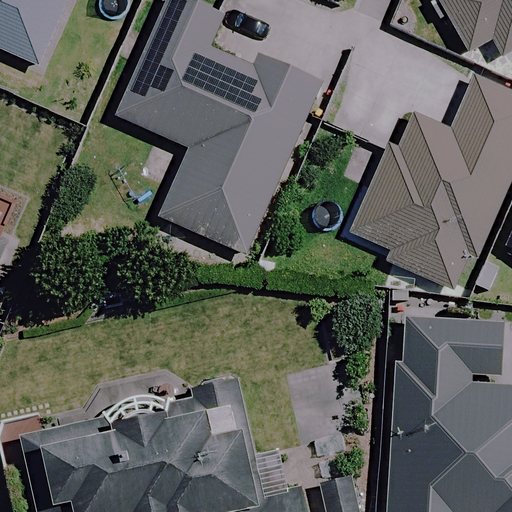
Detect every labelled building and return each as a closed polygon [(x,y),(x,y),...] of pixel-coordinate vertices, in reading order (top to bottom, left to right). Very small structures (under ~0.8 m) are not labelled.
[(0,0),(0,51),(44,71),(75,0),(0,0)] [(226,17),(186,0),(174,0),(122,122),(196,154),(166,222),(248,257),(321,88),(259,61),(254,73),(210,54),(226,17)] [(499,44),(511,64),(511,63),(511,0),(438,0),(475,59),(499,44)] [(511,182),(511,95),(481,81),(454,138),(412,118),(356,238),(393,255),(388,264),(459,297),(511,182)] [(388,511),(511,511),(511,392),(503,392),(507,332),(409,325),(405,374),(398,374),(388,511)] [(105,425),(21,445),(36,511),(314,511),(311,494),(287,500),(279,464),(250,471),(231,389),(171,403),(176,421),(108,438),(105,425)] [(358,511),(355,483),(325,487),(328,511),(358,511)]
